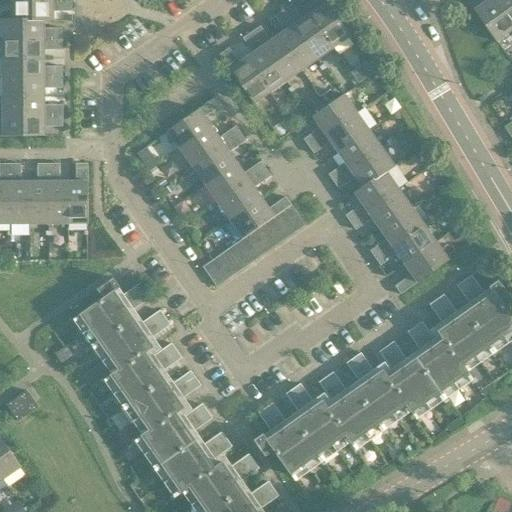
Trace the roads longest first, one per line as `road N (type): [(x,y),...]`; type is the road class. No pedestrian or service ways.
road 1 (residential): [(208,308),(327,227),(372,292),(244,372),(209,324)]
road 2 (residential): [(208,308),(116,179),(114,79),(225,0)]
road 3 (tertiary): [(511,215),(377,0)]
road 4 (residential): [(371,511),(491,441)]
